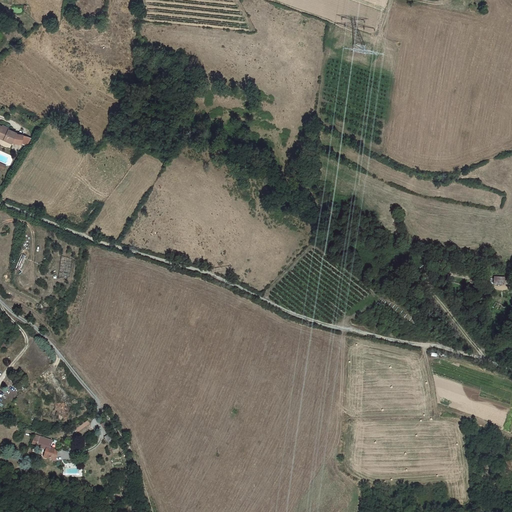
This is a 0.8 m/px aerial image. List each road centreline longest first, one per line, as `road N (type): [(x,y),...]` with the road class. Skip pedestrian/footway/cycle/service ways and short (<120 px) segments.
road 1 (track): [(78,235),(196,271),(344,331),(511,360)]
road 2 (track): [(0,303),(34,327),(108,414),(140,466),(155,511)]
